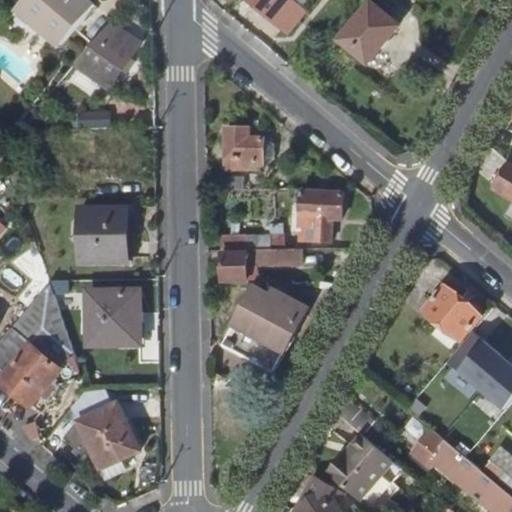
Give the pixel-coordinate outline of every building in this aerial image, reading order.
[(89,3),(85,0),(23,0),(15,11),(55,45),(89,3)] [(253,0),(291,31),(309,10),(297,0),(253,0)] [(402,29),(373,5),(343,40),(372,65),(402,29)] [(123,65),(133,53),(139,45),(111,22),(87,51),(82,57),(111,81),(123,65)] [(138,57),(133,53),(123,65),(128,69),(138,57)] [(266,164),(265,133),(251,133),(250,124),(228,124),(229,165),(266,164)] [(146,157),(146,128),(94,128),(94,136),(82,136),(83,157),(146,157)] [(265,133),(266,164),(277,140),(265,133)] [(511,169),(499,190),(511,198),(511,207),(506,216),(511,219),(511,169)] [(226,177),(226,188),(248,188),(248,176),(226,177)] [(124,184),(124,197),(150,197),(150,182),(124,184)] [(305,187),(301,236),(333,239),(335,215),(345,216),(347,191),(305,187)] [(84,262),(132,262),(132,210),(84,211),(84,262)] [(0,236),(9,226),(0,218),(0,236)] [(226,237),(226,249),(249,249),(250,246),(287,245),(288,236),(226,237)] [(306,260),(306,247),(249,249),(249,251),(226,251),(228,280),(250,280),(251,262),(306,260)] [(34,404),(78,353),(51,282),(0,341),(0,360),(11,370),(4,380),(34,404)] [(314,305),(275,282),(271,291),(259,284),(227,337),(278,367),(314,305)] [(483,316),(447,285),(426,310),(462,342),(483,316)] [(143,296),(96,296),(95,346),(143,346),(143,296)] [(511,357),(489,337),(460,368),(506,409),(511,402),(511,357)] [(481,401),(448,374),(427,399),(459,426),(481,401)] [(119,405),(112,388),(91,389),(77,405),(85,421),(80,425),(68,440),(74,445),(82,450),(90,453),(96,450),(104,468),(133,455),(131,449),(140,444),(122,404),(119,405)] [(466,458),(435,431),(425,444),(456,470),(466,458)] [(331,474),(373,509),(395,483),(389,478),(401,464),(365,434),(331,474)] [(511,453),(503,445),(492,459),(506,470),(498,478),(511,488),(511,486),(511,453)] [(486,466),(498,478),(506,470),(492,459),(486,466)] [(345,493),(318,478),(299,511),(298,511),(345,511),(345,510),(345,493)]
